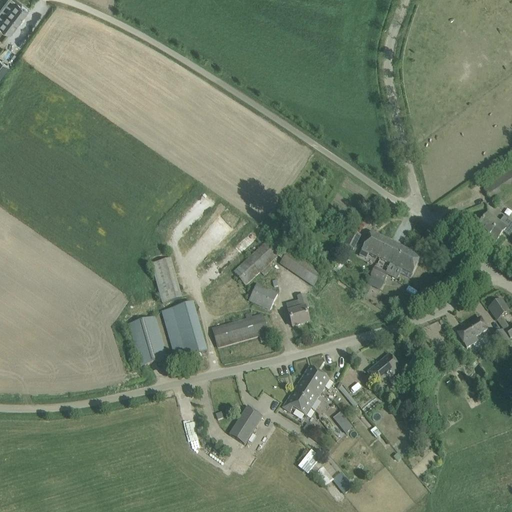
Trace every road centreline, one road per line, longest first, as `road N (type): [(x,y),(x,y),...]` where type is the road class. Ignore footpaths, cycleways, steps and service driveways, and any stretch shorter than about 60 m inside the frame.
road 1 (unclassified): [(491,272),(459,301),(423,318),(281,359),(127,395),(0,408)]
road 2 (unclassified): [(417,211),(158,46),(67,0)]
road 3 (unclassified): [(417,211),(384,65),(403,0)]
